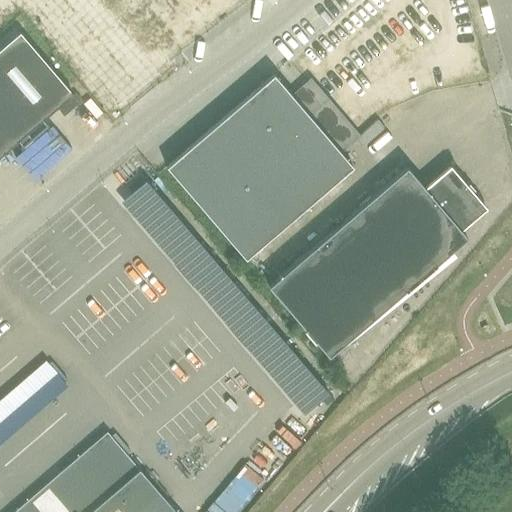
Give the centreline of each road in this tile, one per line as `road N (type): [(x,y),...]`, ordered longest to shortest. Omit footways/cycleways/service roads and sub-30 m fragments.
road 1 (unclassified): [(0,249),(299,0)]
road 2 (primary): [(324,511),(413,431),(511,372)]
